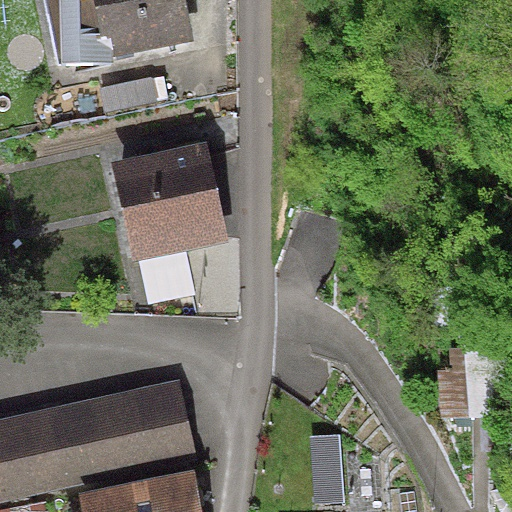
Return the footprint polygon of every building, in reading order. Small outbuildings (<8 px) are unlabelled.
[(113,62),(113,57),(195,40),(186,0),(44,0),(58,63),(113,62)] [(207,141),(112,162),(134,261),(229,241),(207,141)] [(179,380),(0,419),(0,503),(197,461),(179,380)] [(341,434),(310,436),(314,503),(345,501),(341,434)] [(202,511),(194,470),(78,493),(82,511),(202,511)]
